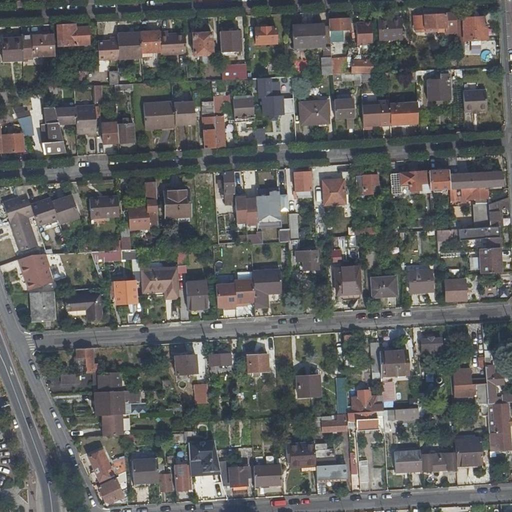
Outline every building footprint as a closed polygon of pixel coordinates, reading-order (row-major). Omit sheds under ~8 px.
[(411,12),(412,24),(442,22),(443,32),(453,31),(452,9),(411,12)] [(326,25),(326,33),(337,32),(337,26),(347,26),(346,16),(326,17),(326,25)] [(374,17),(375,37),(398,36),(397,16),(374,17)] [(460,16),(461,39),(484,38),(483,26),(480,26),(480,16),(460,16)] [(55,22),(56,45),(88,43),(87,24),(77,24),(77,21),(55,22)] [(354,46),(372,43),(368,21),(350,24),(354,46)] [(289,24),(290,45),(319,43),(322,43),(321,25),(320,22),(289,24)] [(253,25),(253,42),(273,41),(273,25),(253,25)] [(326,25),(321,25),(322,43),(319,43),(319,55),(327,55),(326,33),(326,25)] [(219,28),(220,47),(238,46),(238,28),(219,28)] [(158,49),(159,52),(183,51),(183,33),(173,34),(173,31),(166,31),(165,29),(157,30),(158,49)] [(138,30),(116,31),(116,34),(117,56),(140,55),(140,50),(138,30)] [(138,30),(140,50),(158,49),(157,30),(138,30)] [(200,30),(191,30),(191,54),(201,53),(200,30)] [(200,30),(201,53),(211,53),(210,30),(200,30)] [(22,57),(22,59),(27,59),(27,55),(53,54),(52,32),(21,33),(21,35),(22,57)] [(95,38),(96,57),(117,56),(116,34),(107,34),(107,38),(95,38)] [(0,36),(2,58),(22,57),(21,35),(0,36)] [(319,55),(317,55),(318,73),(328,73),(328,64),(327,58),(327,55),(319,55)] [(350,57),(350,70),(370,70),(369,57),(350,57)] [(146,68),(146,75),(154,75),(154,63),(144,63),(144,68),(146,68)] [(328,64),(328,73),(330,73),(340,72),(340,63),(335,64),(328,64)] [(220,66),(220,77),(244,76),(244,64),(235,64),(235,67),(220,66)] [(83,67),(75,67),(75,77),(84,77),(83,67)] [(117,69),(108,69),(108,82),(113,82),(117,82),(117,69)] [(358,72),(358,81),(369,81),(369,71),(358,72)] [(423,78),(424,98),(447,97),(446,73),(436,73),(437,78),(423,78)] [(268,75),(256,76),(256,87),(265,87),(264,80),(268,80),(268,75)] [(256,87),(256,95),(265,95),(265,98),(276,98),(276,80),(268,80),(264,80),(265,87),(256,87)] [(460,89),(461,108),(469,108),(476,107),(483,107),(483,87),(460,89)] [(251,96),(230,96),(231,114),(237,114),(243,114),(243,117),(243,119),(252,119),(251,96)] [(142,98),(143,124),(156,124),(156,121),(173,120),(173,118),(172,102),(172,97),(142,98)] [(332,98),(333,115),(344,115),(350,114),(350,97),(332,98)] [(359,105),(360,124),(389,124),(388,121),(388,105),(387,98),(376,99),(376,104),(359,105)] [(298,101),(300,122),(326,120),(325,99),(298,101)] [(405,104),(388,105),(388,121),(416,120),(414,100),(405,101),(405,104)] [(172,102),(173,118),(193,117),(192,101),(172,102)] [(53,108),(57,122),(75,121),(76,132),(87,131),(87,134),(96,134),(94,103),(74,104),(74,105),(53,107),(53,108)] [(211,104),(199,104),(202,146),(213,145),(212,114),(211,104)] [(217,104),(211,104),(212,114),(220,114),(219,104),(217,104)] [(53,108),(45,108),(47,138),(41,138),(38,138),(41,151),(64,150),(57,122),(53,108)] [(31,131),(30,114),(15,115),(17,120),(23,132),(31,131)] [(220,114),(212,114),(213,145),(223,144),(221,114),(220,114)] [(115,119),(101,119),(102,141),(116,140),(115,121),(115,119)] [(115,121),(116,140),(132,139),(132,120),(115,121)] [(253,143),(262,142),(261,129),(252,130),(253,143)] [(0,132),(0,149),(21,149),(20,132),(0,132)] [(453,156),(444,156),(445,168),(445,173),(455,173),(453,156)] [(427,190),(427,191),(436,191),(436,188),(447,187),(447,186),(445,173),(445,168),(426,169),(426,170),(427,190)] [(231,169),(221,170),(222,201),(233,202),(233,195),(231,169)] [(240,169),(231,169),(233,195),(243,194),(240,169)] [(306,170),(290,171),(291,187),(293,195),(308,194),(306,170)] [(387,173),(389,192),(400,192),(399,182),(404,182),(404,184),(407,184),(407,190),(417,189),(417,191),(427,190),(426,170),(387,173)] [(202,171),(192,172),(194,196),(203,196),(203,187),(202,171)] [(465,173),(466,185),(483,184),(483,187),(484,187),(484,183),(499,183),(501,183),(500,171),(465,173)] [(352,175),(354,195),(371,193),(370,184),(376,184),(375,173),(352,175)] [(445,173),(447,186),(466,185),(465,173),(455,173),(445,173)] [(342,178),(319,179),(321,203),(344,202),(342,178)] [(128,208),(129,229),(158,227),(154,181),(145,182),(147,207),(128,208)] [(483,184),(466,185),(467,197),(472,196),(473,225),(486,224),(485,203),(485,189),(486,189),(485,188),(485,187),(484,187),(483,187),(483,184)] [(447,187),(448,198),(467,197),(466,185),(447,186),(447,187)] [(187,188),(162,189),(164,215),(189,214),(187,188)] [(28,202),(25,192),(1,200),(8,220),(9,220),(26,214),(32,212),(28,202)] [(35,218),(37,223),(55,217),(56,221),(77,215),(70,192),(49,199),(48,195),(30,202),(35,218)] [(255,194),(253,194),(255,226),(274,225),(272,209),(279,209),(278,192),(255,194)] [(87,196),(88,216),(116,214),(115,194),(87,196)] [(506,194),(485,203),(486,224),(495,224),(498,224),(497,202),(507,202),(506,194)] [(293,211),(285,211),(286,226),(293,226),(294,226),(293,211)] [(11,219),(9,220),(12,227),(11,228),(18,249),(36,242),(26,218),(11,219)] [(433,228),(434,238),(482,235),(483,246),(497,245),(499,245),(499,234),(496,234),(495,224),(486,224),(473,225),(450,227),(434,228),(433,228)] [(6,225),(0,226),(0,237),(9,234),(6,225)] [(352,228),(353,233),(360,233),(373,232),(373,225),(361,225),(362,228),(352,228)] [(293,226),(286,226),(286,227),(287,237),(294,237),(293,226)] [(286,227),(277,227),(278,241),(287,240),(287,237),(286,227)] [(255,229),(250,230),(252,242),(261,242),(260,229),(255,229)] [(336,234),(329,234),(329,239),(329,244),(353,243),(352,233),(346,233),(336,234)] [(130,235),(120,235),(120,248),(130,247),(130,235)] [(294,237),(287,237),(287,240),(287,243),(288,267),(303,266),(303,268),(317,267),(316,248),(302,249),(302,245),(295,245),(294,237)] [(77,243),(77,251),(90,250),(87,242),(77,243)] [(186,244),(176,245),(177,264),(186,264),(186,244)] [(483,246),(477,247),(479,271),(499,270),(497,245),(483,246)] [(119,253),(119,255),(138,254),(138,247),(130,247),(120,248),(118,248),(119,253)] [(31,254),(18,258),(29,287),(51,279),(46,264),(48,264),(43,253),(31,254)] [(139,267),(140,282),(151,281),(152,289),(162,288),(170,288),(170,295),(178,295),(177,265),(139,267)] [(277,265),(251,267),(252,277),(253,300),(253,305),(265,304),(265,290),(279,289),(277,265)] [(332,267),(333,292),(356,291),(355,267),(332,267)] [(407,270),(408,291),(430,289),(429,268),(407,270)] [(369,276),(370,296),(394,294),(393,275),(393,274),(369,276)] [(253,300),(252,277),(233,278),(233,281),(234,304),(242,303),(242,300),(246,300),(253,300)] [(464,277),(443,278),(444,299),(465,298),(464,277)] [(133,278),(113,279),(114,301),(135,300),(133,278)] [(205,279),(184,280),(186,306),(206,305),(205,279)] [(140,282),(140,290),(152,289),(151,281),(140,282)] [(234,304),(233,281),(214,282),(215,303),(215,305),(222,304),(226,304),(226,307),(234,306),(234,304)] [(49,288),(30,289),(31,311),(42,311),(42,317),(52,317),(49,288)] [(170,288),(162,288),(162,296),(170,295),(170,288)] [(66,292),(66,307),(86,307),(87,317),(101,317),(100,292),(66,292)] [(349,333),(341,333),(342,351),(351,351),(349,333)] [(418,337),(418,347),(425,347),(425,351),(439,351),(438,336),(431,336),(431,334),(424,334),(424,337),(418,337)] [(377,350),(376,340),(368,340),(370,371),(378,370),(377,350)] [(144,347),(146,351),(137,355),(141,364),(151,360),(155,367),(160,365),(149,344),(144,347)] [(94,349),(74,350),(75,355),(75,364),(75,371),(98,370),(98,364),(94,365),(94,349)] [(404,349),(377,350),(378,370),(378,373),(378,374),(406,373),(404,349)] [(193,352),(170,353),(171,373),(171,374),(194,373),(193,352)] [(263,352),(242,353),(243,371),(248,371),(248,374),(255,374),(255,371),(264,370),(263,352)] [(206,353),(206,365),(219,365),(219,368),(228,368),(228,353),(206,353)] [(486,355),(481,355),(482,378),(484,402),(511,400),(511,394),(492,396),(492,383),(500,382),(500,370),(490,371),(490,363),(487,363),(486,355)] [(450,368),(452,395),(472,394),(472,403),(478,403),(484,402),(482,378),(469,379),(468,367),(450,368)] [(119,370),(96,371),(97,390),(119,389),(119,370)] [(59,372),(59,382),(77,382),(77,372),(59,372)] [(315,373),(294,374),(296,395),(317,394),(315,373)] [(344,393),(343,377),(335,377),(336,400),(337,409),(343,409),(342,393),(344,393)] [(204,382),(204,390),(216,389),(216,381),(204,382)] [(204,382),(191,383),(192,402),(205,401),(204,390),(204,382)] [(97,390),(92,390),(93,411),(99,411),(99,413),(121,413),(121,401),(138,400),(138,388),(119,389),(97,390)] [(350,395),(351,411),(381,409),(380,400),(375,400),(374,394),(368,394),(368,388),(356,389),(356,395),(350,395)] [(420,392),(415,392),(416,407),(430,406),(426,402),(428,400),(420,392)] [(506,402),(484,404),(484,412),(487,448),(508,447),(506,402)] [(381,409),(382,426),(386,427),(387,419),(415,418),(414,407),(381,409)] [(345,411),(346,420),(354,419),(355,428),(382,426),(381,409),(351,411),(345,411)] [(309,414),(311,431),(344,430),(343,411),(309,414)] [(121,413),(99,413),(100,434),(119,433),(122,433),(121,413)] [(171,433),(171,440),(184,440),(184,431),(179,431),(179,433),(171,433)] [(478,436),(452,438),(453,452),(454,463),(479,461),(478,436)] [(211,439),(185,441),(186,461),(186,469),(187,475),(209,473),(209,469),(216,469),(215,460),(211,439)] [(312,448),(312,441),(284,442),(285,466),(298,465),(313,464),(312,457),(312,448)] [(312,448),(312,457),(331,456),(331,447),(312,448)] [(99,448),(85,454),(92,469),(89,470),(93,479),(104,474),(102,468),(107,465),(99,448)] [(364,449),(355,449),(357,480),(366,480),(364,449)] [(392,451),(393,471),(418,470),(417,450),(392,451)] [(419,453),(420,470),(454,468),(454,463),(453,452),(444,452),(444,455),(428,456),(428,452),(419,453)] [(331,456),(312,457),(313,464),(313,468),(314,493),(323,492),(322,475),(344,474),(343,462),(332,463),(331,456)] [(153,458),(128,459),(129,485),(137,484),(137,480),(154,479),(153,470),(153,462),(153,458)] [(216,469),(220,484),(226,484),(226,485),(244,483),(244,481),(248,481),(247,465),(227,467),(227,459),(215,460),(216,469)] [(250,462),(251,484),(278,482),(276,460),(250,462)] [(186,461),(170,462),(171,487),(181,486),(184,486),(184,469),(186,469),(186,461)] [(122,469),(95,482),(100,493),(123,483),(122,469)] [(161,470),(153,470),(154,479),(154,488),(168,487),(167,470),(161,470)] [(102,497),(109,500),(123,493),(123,483),(100,493),(102,497)]
